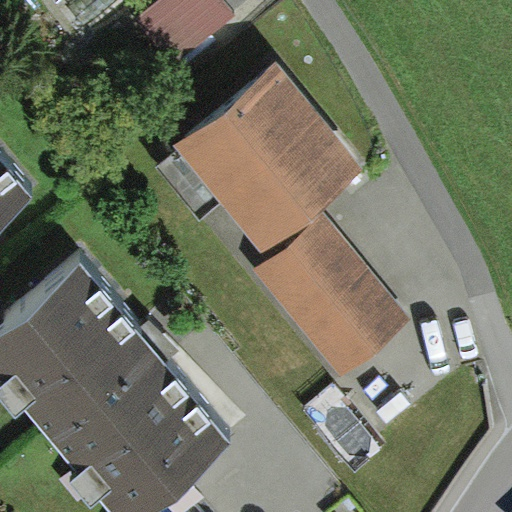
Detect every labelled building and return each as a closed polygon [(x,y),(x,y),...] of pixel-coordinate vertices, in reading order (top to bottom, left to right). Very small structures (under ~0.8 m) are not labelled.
[(159,0),(138,16),(166,53),(222,11),(213,0),(159,0)] [(276,52),(174,138),(262,246),(365,164),(276,52)] [(0,220),(39,187),(0,140),(0,220)] [(324,212),(257,266),(344,373),(409,315),(324,212)] [(124,511),(232,423),(82,243),(0,311),(0,364),(122,511),(124,511)]
